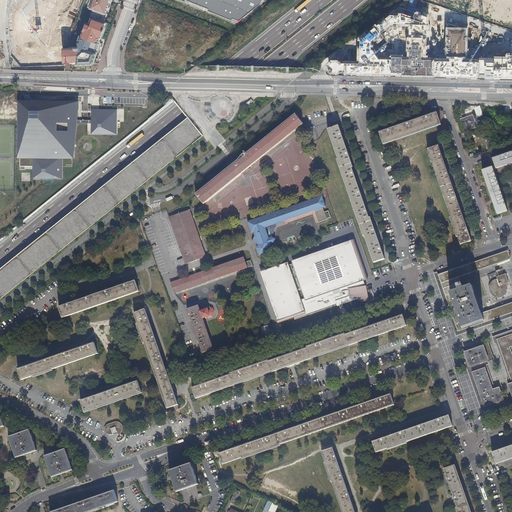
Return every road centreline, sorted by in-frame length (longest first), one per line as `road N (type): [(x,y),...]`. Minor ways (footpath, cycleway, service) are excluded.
road 1 (motorway): [(0,283),(351,0)]
road 2 (motorway): [(320,0),(0,258)]
road 3 (residential): [(493,245),(444,107),(369,108),(359,113),(410,273)]
road 4 (residential): [(0,315),(142,202),(180,190),(287,101),(290,85)]
road 5 (residential): [(167,452),(437,356)]
road 6 (primary): [(290,85),(511,91)]
road 7 (residential): [(0,401),(77,440),(96,473)]
